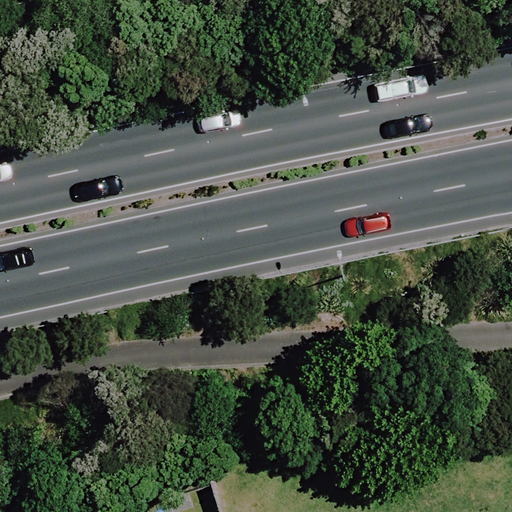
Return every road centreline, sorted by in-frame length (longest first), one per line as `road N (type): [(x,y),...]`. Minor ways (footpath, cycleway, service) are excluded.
road 1 (primary): [(511,174),(0,283)]
road 2 (primary): [(0,187),(245,129),(511,79)]
